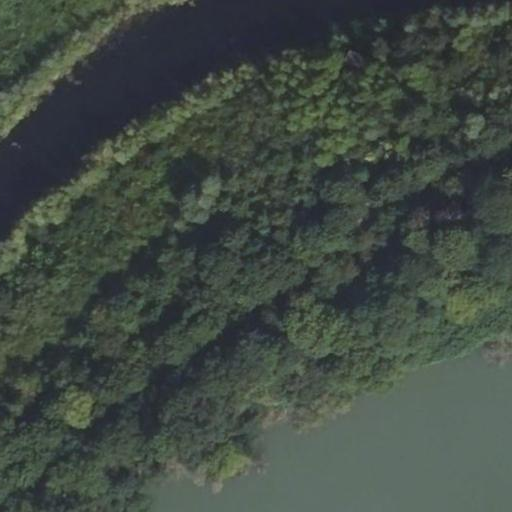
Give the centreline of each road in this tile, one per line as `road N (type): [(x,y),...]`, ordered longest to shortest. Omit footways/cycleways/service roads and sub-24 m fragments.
road 1 (track): [(377,211),(0,506)]
road 2 (track): [(511,147),(377,211)]
